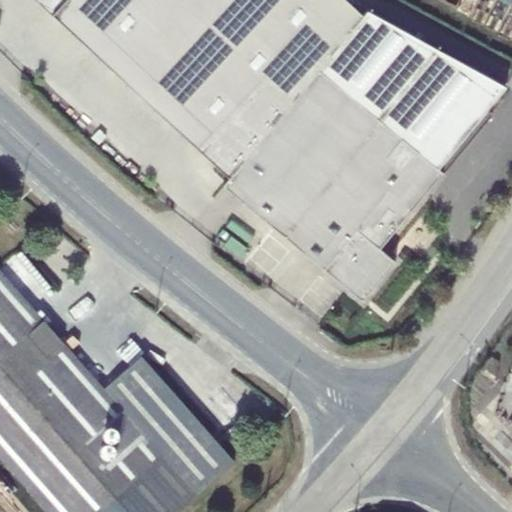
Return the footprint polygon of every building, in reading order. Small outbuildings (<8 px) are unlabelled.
[(35,0),(52,15),(65,0),(35,0)] [(319,69),(363,16),(346,0),(65,0),(52,15),(229,178),(319,69)] [(363,16),(319,69),(438,168),(487,110),(506,87),(368,11),(363,16)] [(443,172),(438,168),(319,69),(229,178),(223,185),(362,301),(395,261),(379,248),(442,172),(443,173),(443,172)] [(487,110),(438,168),(443,172),(449,164),(450,164),(492,114),(487,110)] [(0,271),(0,460),(45,511),(175,511),(234,460),(141,355),(104,389),(0,271)]
